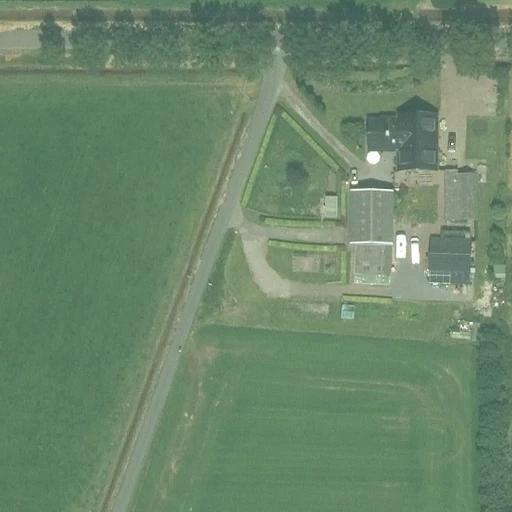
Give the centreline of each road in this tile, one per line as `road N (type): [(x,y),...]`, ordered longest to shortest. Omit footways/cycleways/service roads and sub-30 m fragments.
road 1 (unclassified): [(119,511),(270,84),(278,41)]
road 2 (unclassified): [(278,41),(0,41)]
road 3 (unclassified): [(511,40),(278,41)]
